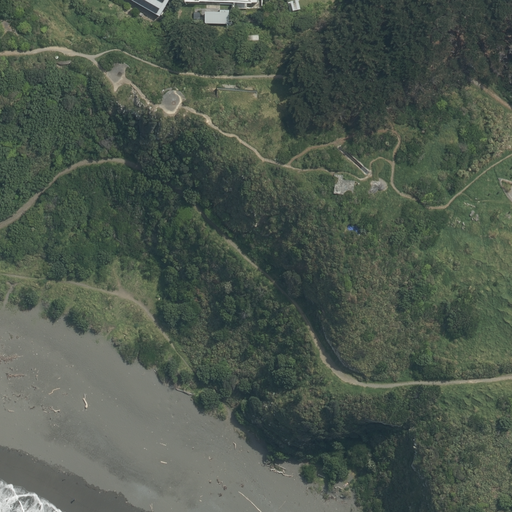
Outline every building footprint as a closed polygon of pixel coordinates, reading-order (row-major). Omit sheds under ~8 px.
[(133,0),(160,15),(169,0),(133,0)] [(298,0),(290,0),(292,9),(300,7),(298,0)] [(227,8),(195,7),(194,19),(227,19),(227,8)] [(256,109),(258,90),(218,86),(215,105),(256,109)] [(337,179),(334,192),(353,195),(354,187),(355,180),(343,178),(344,175),(334,173),(333,178),(337,179)] [(369,191),(374,194),(379,189),(380,190),(382,190),(383,189),(385,188),(385,187),(385,185),(384,183),(383,182),(380,180),(379,181),(377,180),(376,180),(375,180),(374,180),(373,181),(373,182),(372,183),(374,186),(369,191)]
